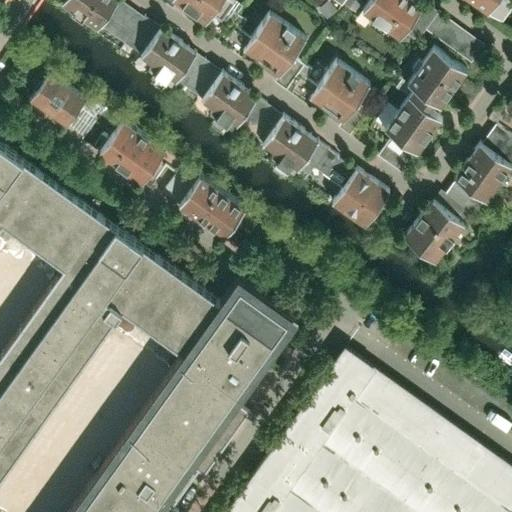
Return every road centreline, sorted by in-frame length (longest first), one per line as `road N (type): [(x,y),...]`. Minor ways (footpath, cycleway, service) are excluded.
road 1 (residential): [(0,91),(323,318),(179,511)]
road 2 (residential): [(511,58),(415,179),(159,0)]
